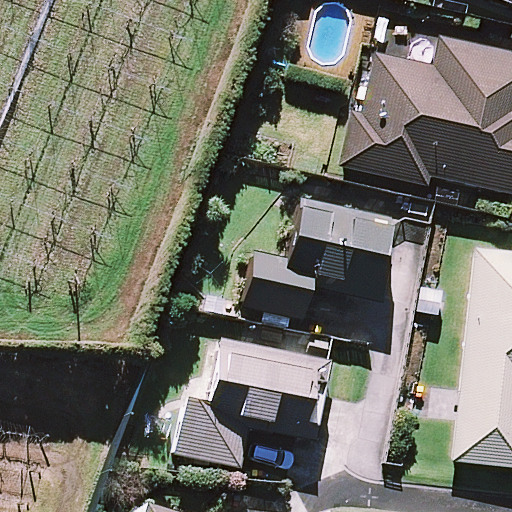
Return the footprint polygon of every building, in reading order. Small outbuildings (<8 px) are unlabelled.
[(511,0),(489,0),(511,8),(511,0)] [(511,57),(436,38),(428,71),(370,56),(354,120),(343,117),(330,166),(423,189),(426,178),(511,199),(511,57)] [(383,226),(295,207),(282,265),(247,257),(236,309),(297,323),(306,279),(369,293),(383,226)] [(511,258),(471,254),(456,393),(420,389),(417,414),(454,418),(449,462),(511,469),(511,258)] [(264,369),(209,356),(198,405),(181,401),(169,455),(233,470),(243,426),(306,441),(323,366),(268,353),(264,369)]
